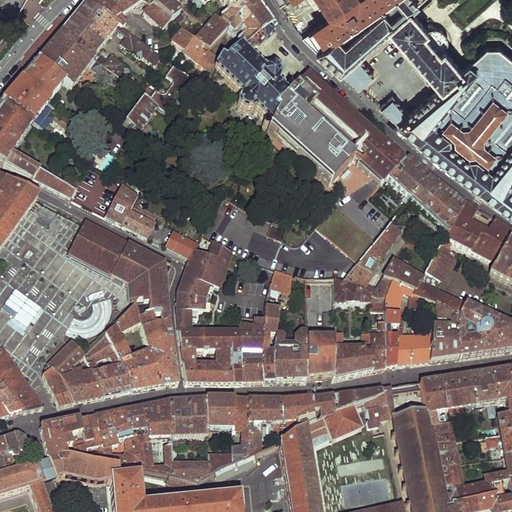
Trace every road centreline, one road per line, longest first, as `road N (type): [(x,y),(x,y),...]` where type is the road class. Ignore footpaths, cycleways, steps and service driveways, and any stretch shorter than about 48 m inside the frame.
road 1 (residential): [(264,0),(388,132),(511,226)]
road 2 (residential): [(181,394),(313,392),(511,362)]
road 3 (residential): [(0,175),(177,265),(170,305),(181,394)]
road 4 (residential): [(57,511),(27,423),(181,394)]
